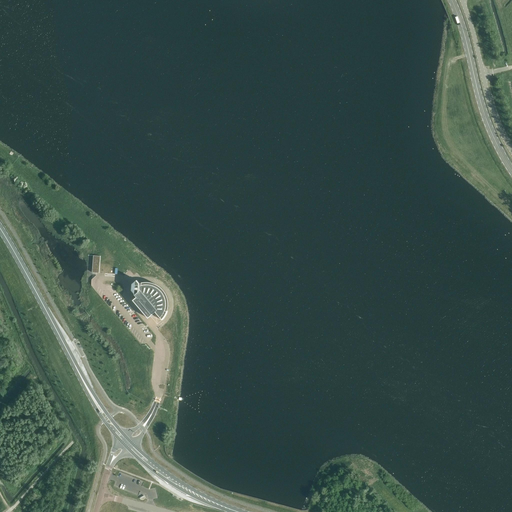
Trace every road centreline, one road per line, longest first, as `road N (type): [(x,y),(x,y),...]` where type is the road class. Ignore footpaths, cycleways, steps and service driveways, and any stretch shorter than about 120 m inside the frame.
road 1 (motorway): [(236,511),(381,0)]
road 2 (motorway): [(366,0),(224,511)]
road 3 (primary): [(126,442),(80,376),(0,228)]
road 4 (track): [(469,55),(449,69),(446,140),(511,205)]
road 5 (primary): [(511,170),(489,130),(452,0)]
road 6 (unclassified): [(511,151),(462,0)]
road 7 (primary): [(239,511),(174,481),(126,442)]
